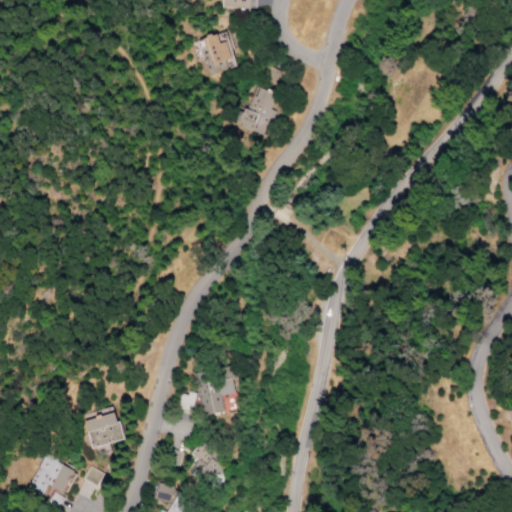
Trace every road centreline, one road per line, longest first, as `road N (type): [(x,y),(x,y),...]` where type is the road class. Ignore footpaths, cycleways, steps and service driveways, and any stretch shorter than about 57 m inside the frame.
road 1 (residential): [(122,511),(172,336),(311,114),(342,0)]
road 2 (tertiary): [(289,511),(333,289),(362,236),(511,43)]
